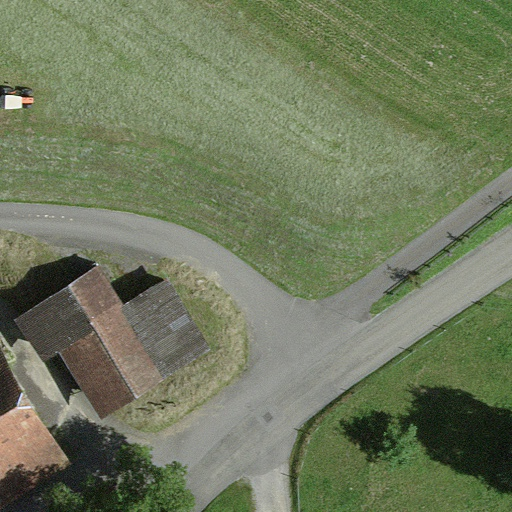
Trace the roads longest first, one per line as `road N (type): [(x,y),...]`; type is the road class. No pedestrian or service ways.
road 1 (unclassified): [(182,511),(313,388),(511,249)]
road 2 (track): [(0,216),(132,230),(212,257),(258,300),(313,388)]
road 3 (track): [(45,511),(130,470),(295,360)]
